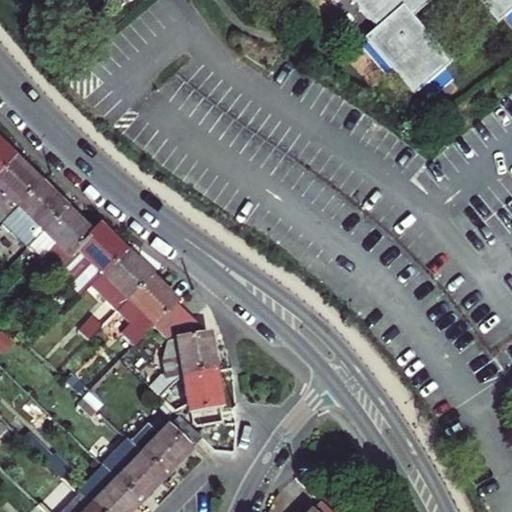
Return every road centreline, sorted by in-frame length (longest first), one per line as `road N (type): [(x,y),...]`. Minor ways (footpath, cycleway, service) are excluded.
road 1 (residential): [(352,365),(270,288),(155,215)]
road 2 (residential): [(155,215),(287,332),(334,385)]
road 3 (residential): [(0,69),(82,161),(155,215)]
road 4 (residential): [(446,511),(352,365)]
road 5 (residential): [(334,385),(285,434),(238,511)]
road 6 (residential): [(334,385),(418,511)]
